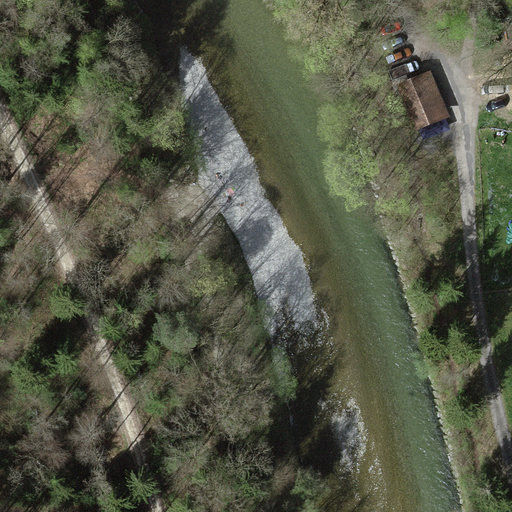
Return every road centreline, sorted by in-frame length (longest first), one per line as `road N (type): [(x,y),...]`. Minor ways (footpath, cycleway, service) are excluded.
road 1 (unclassified): [(511,461),(484,359),(460,97),(448,63)]
road 2 (track): [(139,511),(84,344),(0,147)]
